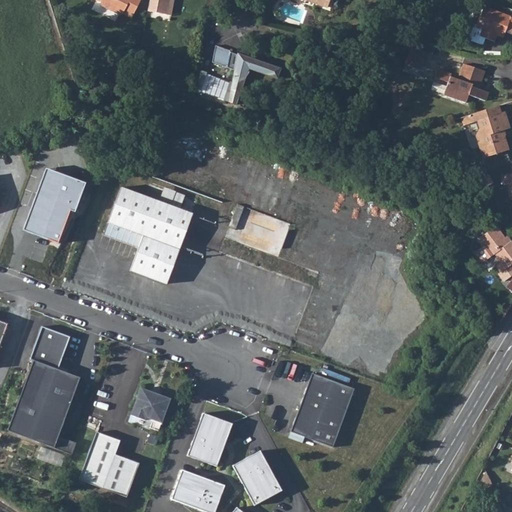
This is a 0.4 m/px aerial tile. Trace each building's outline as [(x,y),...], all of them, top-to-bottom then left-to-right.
[(92,0),(94,2),(98,3),(101,9),(106,11),(109,9),(112,6),(120,10),(123,16),(131,19),(139,0),(92,0)] [(148,0),(147,10),(165,14),(168,3),(168,0),(148,0)] [(477,27),(483,30),(481,37),(494,42),(497,35),(504,37),(507,30),(511,32),(511,17),(484,7),(477,27)] [(210,59),(224,65),(228,48),(214,43),(210,59)] [(426,51),(411,45),(404,63),(420,69),(426,51)] [(278,67),(235,51),(227,87),(237,91),(246,67),(274,77),(278,67)] [(434,77),(448,83),(444,93),(466,101),(472,86),(478,88),(485,71),(464,63),(457,80),(450,77),(451,74),(437,69),(434,77)] [(237,91),(227,87),(226,92),(235,95),(237,91)] [(461,117),(464,126),(478,121),(501,114),(498,105),(461,117)] [(478,121),(481,128),(477,135),(484,158),(509,150),(503,131),(510,128),(505,112),(501,114),(478,121)] [(511,179),(502,181),(503,187),(507,186),(511,186),(511,169),(511,170),(511,169),(511,179)] [(36,197),(24,229),(51,239),(63,206),(74,211),(83,184),(46,170),(36,197)] [(149,181),(143,195),(191,213),(197,199),(149,181)] [(120,187),(103,234),(137,247),(129,270),(165,283),(191,213),(143,195),(120,187)] [(243,206),(236,203),(228,227),(234,229),(243,206)] [(504,239),(495,227),(477,241),(482,249),(474,254),(482,264),(494,255),(501,264),(497,267),(501,273),(511,265),(511,243),(510,242),(508,244),(504,239)] [(501,273),(498,275),(505,284),(511,278),(511,265),(501,273)] [(32,360),(57,370),(69,338),(41,328),(29,359),(32,360)] [(32,360),(5,430),(52,448),(57,436),(78,378),(57,370),(32,360)] [(353,390),(311,374),(289,432),(331,448),(353,390)] [(151,393),(140,389),(131,413),(132,416),(141,420),(145,418),(145,417),(152,420),(149,428),(157,431),(169,399),(158,395),(151,393)] [(231,425),(201,414),(185,456),(215,467),(231,425)] [(119,441),(95,432),(77,480),(125,497),(138,464),(114,455),(119,441)] [(75,443),(57,436),(52,448),(70,455),(75,443)] [(22,441),(20,455),(35,458),(37,444),(22,441)] [(258,451),(230,466),(252,506),(280,491),(258,451)] [(213,511),(223,486),(180,470),(169,500),(201,511),(213,511)] [(479,485),(482,492),(492,488),(485,473),(479,485)]
